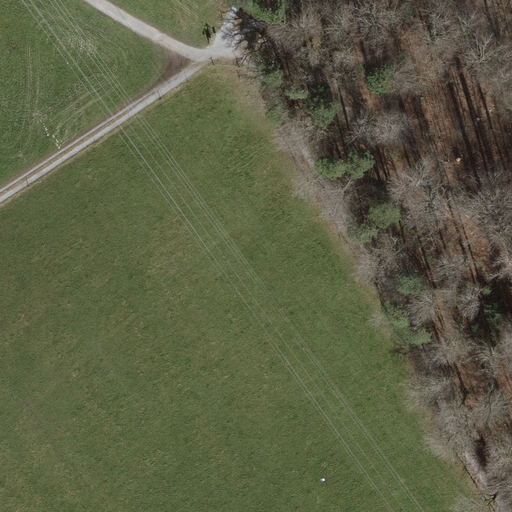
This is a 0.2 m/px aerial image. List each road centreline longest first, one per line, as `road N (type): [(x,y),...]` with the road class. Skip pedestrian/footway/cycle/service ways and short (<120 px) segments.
road 1 (track): [(284,0),(0,198)]
road 2 (track): [(204,60),(96,0)]
